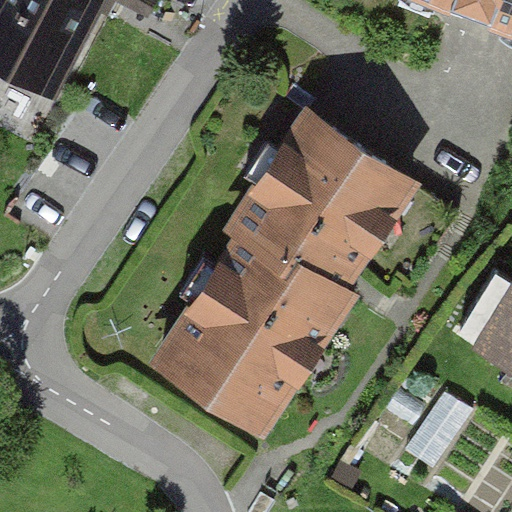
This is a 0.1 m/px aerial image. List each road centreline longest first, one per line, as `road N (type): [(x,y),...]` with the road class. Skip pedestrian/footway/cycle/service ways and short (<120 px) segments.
road 1 (residential): [(5,362),(256,0)]
road 2 (residential): [(216,511),(172,461),(5,362)]
